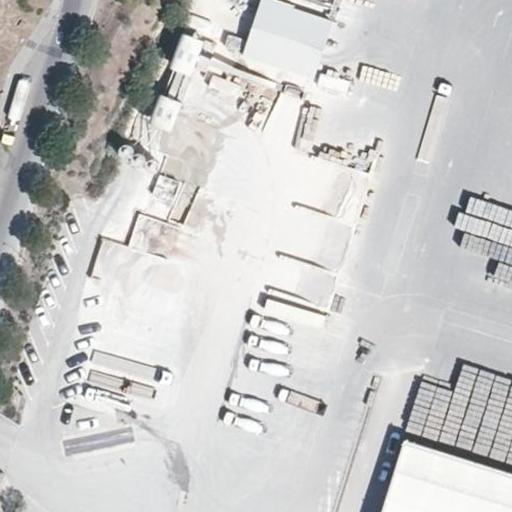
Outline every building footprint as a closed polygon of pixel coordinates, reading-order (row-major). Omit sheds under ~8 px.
[(313,78),(334,20),(278,0),(259,0),(241,52),(313,78)] [(194,69),(201,31),(179,27),(172,65),(194,69)] [(161,89),(150,119),(170,126),(181,96),(161,89)] [(251,323),(249,340),(274,349),(316,353),(321,342),(322,329),(296,319),(300,308),(346,313),(308,298),(330,300),(333,268),(312,266),(313,257),(329,258),(332,252),(311,250),(312,234),(321,235),(302,228),(278,226),(287,229),(251,323)] [(79,313),(58,392),(108,405),(129,326),(144,330),(153,296),(103,282),(93,317),(79,313)] [(511,511),(511,474),(400,439),(377,511),(511,511)]
